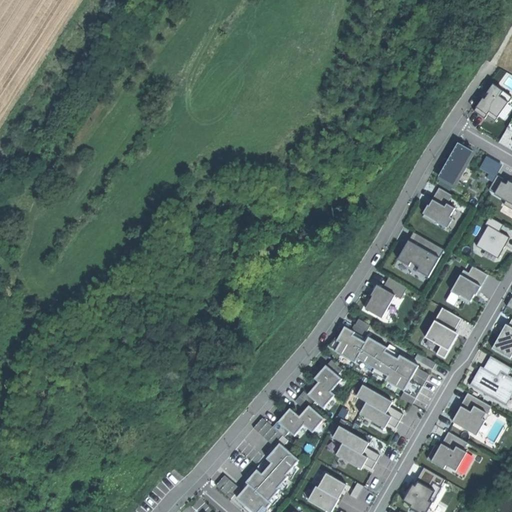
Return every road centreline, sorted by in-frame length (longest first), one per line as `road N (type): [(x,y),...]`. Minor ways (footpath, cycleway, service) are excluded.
road 1 (residential): [(450,124),(333,311),(195,475)]
road 2 (residential): [(379,511),(511,274)]
